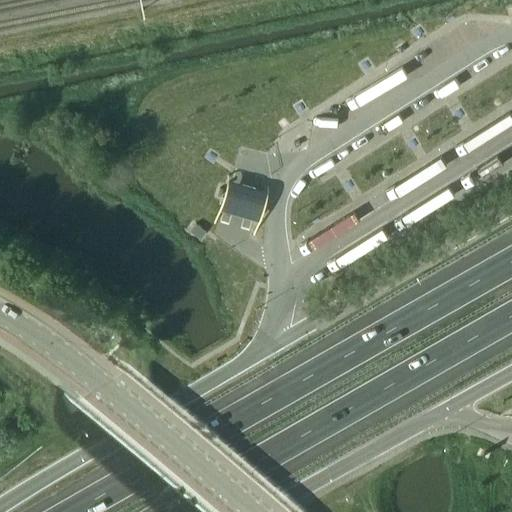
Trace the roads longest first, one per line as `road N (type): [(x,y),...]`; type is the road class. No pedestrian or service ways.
road 1 (motorway): [(511,260),(70,511)]
road 2 (motorway): [(166,511),(511,315)]
road 3 (motorway): [(263,352),(0,505)]
road 4 (tertiary): [(247,511),(119,402)]
road 5 (tertiary): [(0,313),(119,402)]
